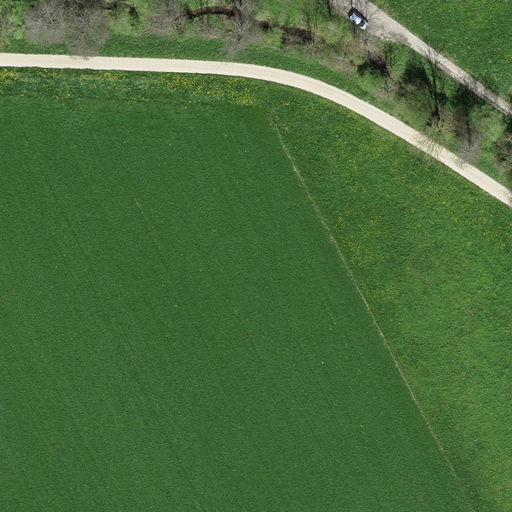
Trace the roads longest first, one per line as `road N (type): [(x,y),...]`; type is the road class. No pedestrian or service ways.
road 1 (track): [(511,201),(330,90),(300,81),(0,59)]
road 2 (track): [(364,0),(511,109)]
